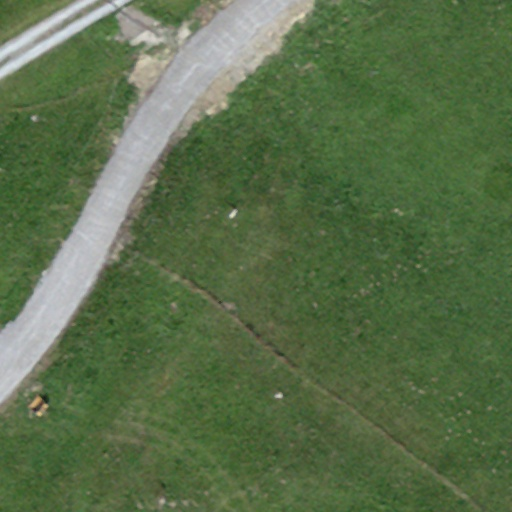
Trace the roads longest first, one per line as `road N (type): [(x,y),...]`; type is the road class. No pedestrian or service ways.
road 1 (track): [(0,394),(50,342),(201,64),(287,0)]
road 2 (track): [(0,76),(126,0)]
